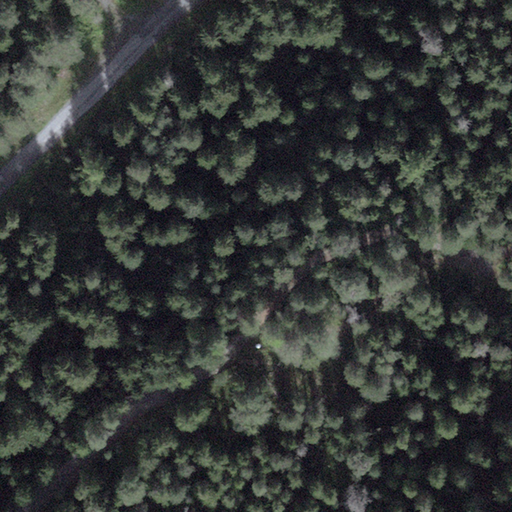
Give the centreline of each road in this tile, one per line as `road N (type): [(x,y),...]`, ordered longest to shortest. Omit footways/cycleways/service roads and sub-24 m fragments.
road 1 (track): [(31,511),(111,419),(238,327),(334,219),(376,201),(511,206)]
road 2 (track): [(0,185),(185,0)]
